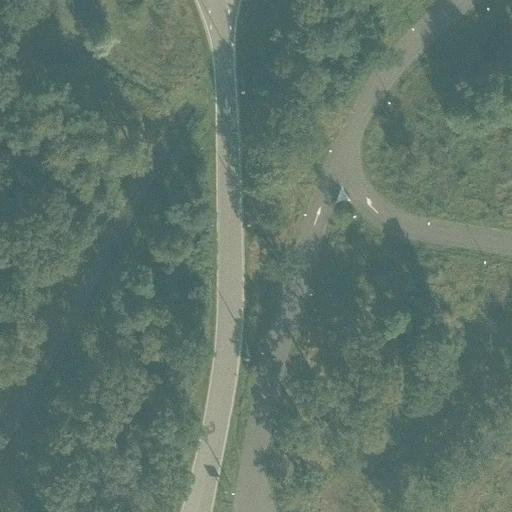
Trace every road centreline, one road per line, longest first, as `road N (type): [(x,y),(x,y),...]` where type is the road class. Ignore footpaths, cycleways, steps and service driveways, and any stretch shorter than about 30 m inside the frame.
road 1 (secondary): [(199,507),(227,356),(217,18)]
road 2 (unclassified): [(243,506),(262,389),(333,170)]
road 3 (unclassified): [(333,170),(361,107),(402,54),(467,0)]
road 4 (unclassified): [(511,246),(399,229),(333,170)]
